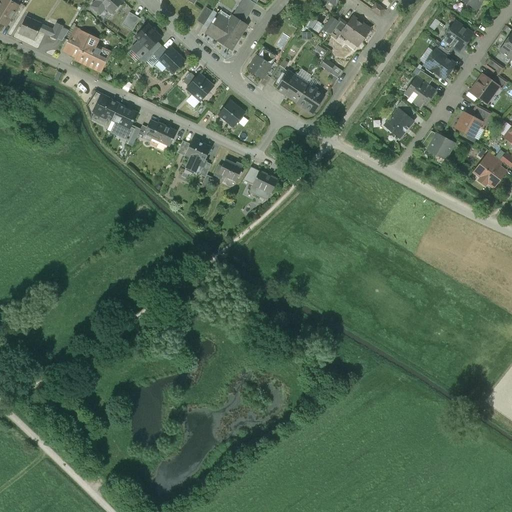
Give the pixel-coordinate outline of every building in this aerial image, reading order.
[(9,0),(1,0),(0,1),(0,19),(11,1),(9,0)] [(123,2),(121,0),(96,0),(97,0),(91,7),(99,15),(105,8),(111,14),(123,2)] [(256,5),(248,0),(242,0),(241,2),(252,10),(256,5)] [(460,0),(475,10),(482,0),(460,0)] [(18,6),(11,1),(0,19),(0,23),(6,27),(14,14),(19,6),(18,6)] [(241,2),(232,16),(243,24),(252,10),(241,2)] [(25,7),(20,3),(18,6),(19,6),(14,14),(19,17),(25,7)] [(384,10),(375,4),(371,10),(380,16),(384,10)] [(206,8),(197,22),(203,26),(212,12),(206,8)] [(129,13),(122,25),(132,32),(140,19),(129,13)] [(228,22),(218,15),(215,19),(214,19),(211,22),(212,23),(205,33),(216,40),(216,41),(231,51),(247,26),(243,24),(232,16),(228,22)] [(41,25),(25,18),(19,33),(35,40),(39,31),(41,25)] [(331,18),(323,30),(329,34),(337,23),(331,18)] [(369,30),(352,18),(347,25),(343,31),(348,34),(346,37),(357,46),(361,42),(362,42),(366,36),(365,36),(369,30)] [(308,28),(320,32),(323,24),(311,19),(308,28)] [(337,23),(329,34),(336,39),(342,30),(343,31),(347,25),(340,19),(337,23)] [(50,36),(50,37),(57,40),(62,28),(63,26),(56,23),(53,30),(50,36)] [(472,35),(455,23),(451,28),(450,28),(448,28),(446,32),(446,34),(447,34),(443,40),(454,48),(459,52),(461,50),(463,51),(465,50),(466,49),(466,48),(466,46),(465,45),(472,35)] [(53,30),(41,25),(39,31),(50,36),(53,30)] [(147,25),(135,37),(139,41),(131,49),(141,58),(148,50),(149,50),(157,42),(161,38),(147,25)] [(68,31),(62,28),(57,39),(62,42),(68,31)] [(74,28),(67,43),(74,46),(80,35),(81,35),(82,32),(74,28)] [(511,33),(499,51),(511,59),(511,57),(511,33)] [(110,53),(89,43),(90,40),(81,35),(80,35),(74,46),(70,55),(76,57),(75,60),(101,72),(110,53)] [(454,48),(443,40),(438,46),(449,54),(454,48)] [(148,50),(141,58),(145,62),(153,55),(161,46),(157,42),(149,50),(148,50)] [(167,51),(161,46),(153,55),(159,60),(167,51)] [(449,54),(438,46),(435,51),(447,59),(451,54),(449,54)] [(277,56),(263,47),(258,56),(271,65),(273,62),(277,56)] [(185,62),(170,48),(167,51),(159,60),(173,74),(185,62)] [(447,59),(435,51),(424,65),(444,79),(454,65),(447,59)] [(258,56),(257,56),(248,71),(261,80),(265,75),(271,65),(258,56)] [(334,66),(325,59),(320,66),(329,72),(334,66)] [(504,69),(489,59),(484,66),(492,72),(498,76),(504,69)] [(271,65),(265,75),(270,78),(279,66),(273,62),(271,65)] [(270,78),(270,79),(276,83),(285,70),(279,66),(270,78)] [(296,77),(287,72),(276,89),(296,103),(308,85),(306,84),(311,77),(300,70),(298,74),(297,74),(295,76),(296,77)] [(433,79),(420,71),(416,77),(428,86),(433,79)] [(498,76),(492,72),(487,79),(498,87),(498,88),(501,90),(507,83),(498,76)] [(191,74),(183,82),(188,87),(196,78),(191,74)] [(213,87),(199,75),(196,78),(188,87),(186,89),(200,101),(213,87)] [(487,79),(482,76),(470,92),(486,103),(498,88),(498,87),(487,79)] [(428,86),(416,77),(407,89),(413,93),(410,97),(414,100),(412,102),(420,108),(425,101),(427,103),(435,91),(428,86)] [(313,89),(308,85),(296,103),(313,113),(324,96),(321,94),(321,92),(315,88),(313,89)] [(91,100),(98,103),(101,97),(94,94),(91,100)] [(119,105),(101,97),(98,103),(93,113),(105,119),(106,118),(111,120),(119,105)] [(86,106),(91,118),(93,113),(98,103),(91,100),(86,106)] [(244,113),(229,101),(218,115),(233,127),(244,113)] [(415,113),(401,102),(395,108),(398,110),(398,109),(410,119),(415,113)] [(137,114),(119,105),(111,120),(117,123),(130,129),(130,128),(131,126),(137,114)] [(491,114),(476,106),(470,116),(481,122),(479,128),(482,130),(491,114)] [(410,119),(398,109),(398,110),(388,122),(390,124),(386,128),(399,139),(404,132),(404,133),(408,128),(407,128),(413,121),(410,119)] [(470,116),(464,113),(455,129),(473,138),(479,128),(481,122),(470,116)] [(176,132),(158,124),(158,125),(151,121),(147,129),(154,132),(151,138),(152,138),(159,142),(170,147),(176,132)] [(130,129),(117,123),(113,133),(127,140),(128,141),(133,130),(130,128),(130,129)] [(140,130),(131,126),(130,128),(133,130),(128,141),(127,140),(126,143),(132,146),(137,137),(140,130)] [(147,129),(142,126),(140,130),(137,137),(142,139),(147,129)] [(147,129),(142,139),(150,143),(152,138),(151,138),(154,132),(147,129)] [(454,144),(431,132),(424,141),(430,145),(427,150),(445,160),(454,144)] [(159,142),(152,138),(150,143),(149,145),(156,148),(159,142)] [(211,148),(196,142),(196,141),(192,139),(190,145),(185,155),(191,158),(190,159),(191,160),(188,164),(196,168),(197,166),(202,168),(203,168),(205,162),(206,161),(205,161),(211,148)] [(190,145),(183,141),(177,153),(184,157),(185,155),(190,145)] [(430,145),(424,141),(420,146),(427,150),(430,145)] [(495,157),(490,154),(487,158),(491,162),(495,157)] [(511,164),(511,159),(505,154),(500,161),(510,168),(511,164)] [(502,163),(495,157),(491,162),(498,167),(502,163)] [(491,162),(487,158),(475,173),(481,178),(480,180),(485,184),(487,182),(492,186),(504,172),(498,167),(491,162)] [(235,165),(225,160),(222,167),(219,166),(214,176),(221,179),(222,176),(235,182),(242,168),(242,166),(236,163),(235,165)] [(205,162),(203,168),(202,168),(199,175),(205,178),(206,176),(211,165),(205,162)] [(277,180),(259,171),(252,186),(270,194),(277,180)] [(205,178),(201,188),(208,191),(213,180),(206,176),(205,178)] [(245,190),(239,187),(232,198),(238,202),(245,190)]
